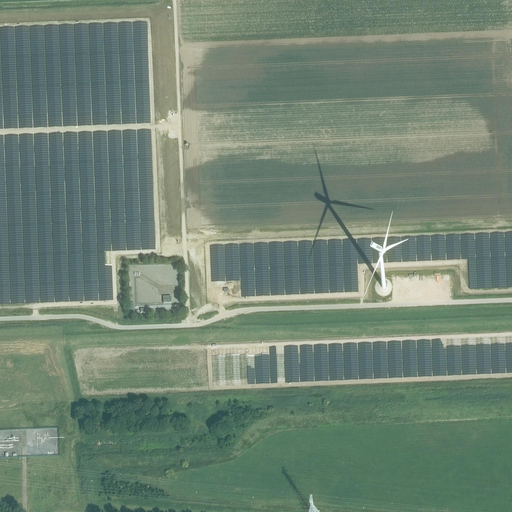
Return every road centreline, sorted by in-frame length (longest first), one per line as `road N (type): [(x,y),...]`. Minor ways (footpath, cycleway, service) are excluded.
road 1 (track): [(511,300),(248,309),(195,325),(0,319)]
road 2 (unclassified): [(188,325),(174,0)]
